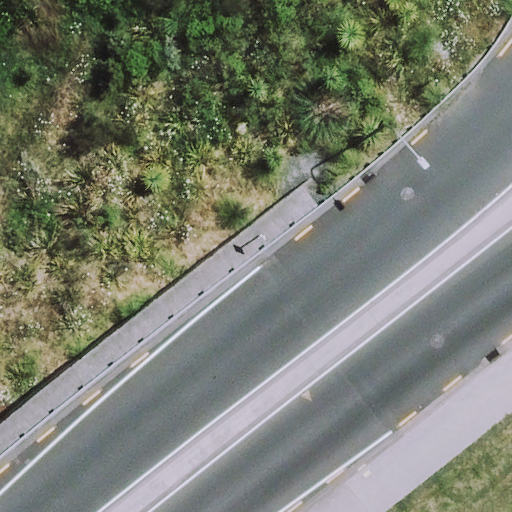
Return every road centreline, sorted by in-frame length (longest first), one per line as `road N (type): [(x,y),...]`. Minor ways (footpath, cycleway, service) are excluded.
road 1 (unclassified): [(19,511),(421,194),(511,100)]
road 2 (unclassified): [(511,274),(211,511)]
